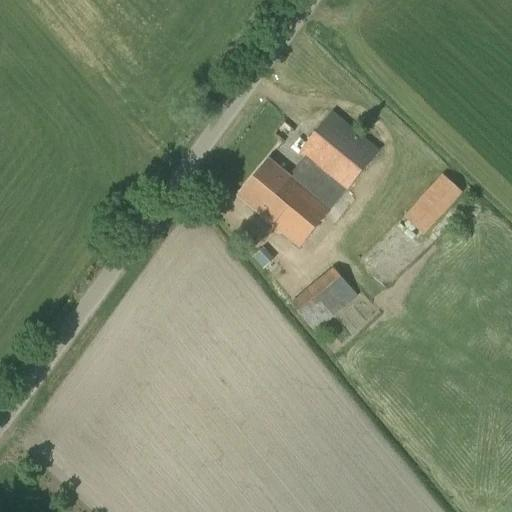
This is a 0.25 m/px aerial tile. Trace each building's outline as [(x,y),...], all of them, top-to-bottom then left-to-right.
[(298,154),(303,159),(347,191),(348,191),(381,151),(333,112),(298,154)] [(329,211),(289,175),(269,159),(239,197),(300,247),(329,211)] [(303,159),(289,175),(329,211),(347,191),(303,159)] [(404,217),(424,235),(462,194),(442,175),(404,217)] [(292,304),(316,333),(357,298),(333,270),(292,304)]
